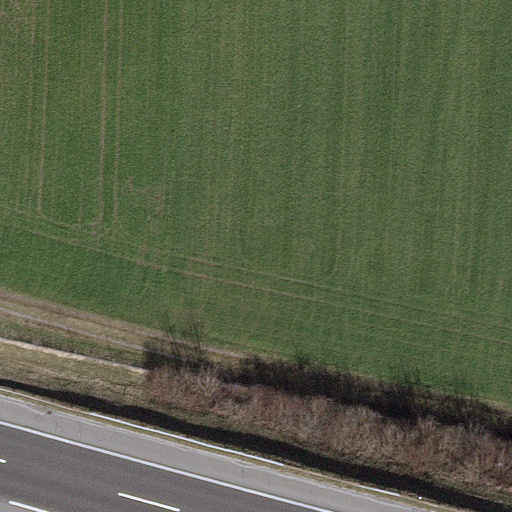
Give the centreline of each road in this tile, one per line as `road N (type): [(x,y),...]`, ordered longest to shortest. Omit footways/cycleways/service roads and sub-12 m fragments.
road 1 (track): [(511,422),(171,346),(0,298)]
road 2 (motorway): [(190,511),(0,458)]
